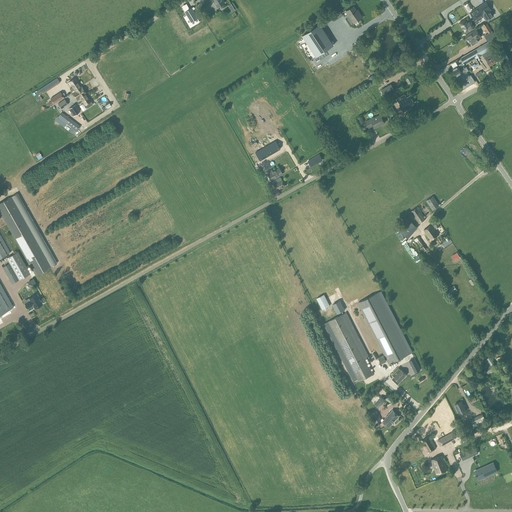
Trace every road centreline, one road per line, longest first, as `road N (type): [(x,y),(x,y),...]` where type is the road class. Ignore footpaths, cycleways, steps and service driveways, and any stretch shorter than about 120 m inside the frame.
road 1 (unclassified): [(0,354),(454,101)]
road 2 (tertiary): [(406,511),(388,471),(390,452),(511,306)]
road 3 (unclassified): [(454,101),(384,0)]
